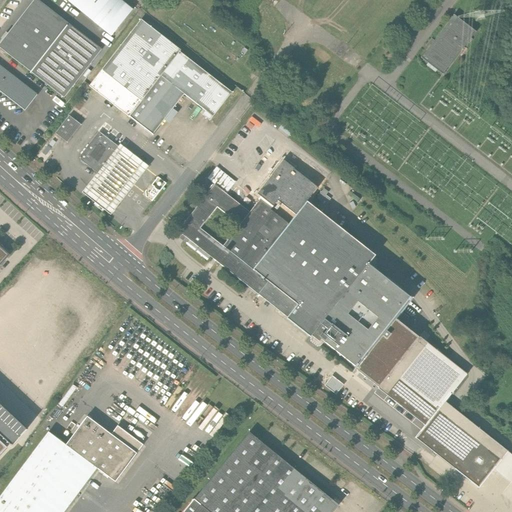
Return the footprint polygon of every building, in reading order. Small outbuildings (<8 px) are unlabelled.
[(67,0),(111,36),(132,10),(118,0),(67,0)] [(33,3),(0,45),(0,46),(64,97),(98,54),(33,3)] [(455,16),(421,59),(428,64),(426,66),(436,74),(437,71),(443,76),(476,33),(455,16)] [(141,20),(90,86),(130,117),(153,135),(184,95),(205,112),(202,115),(210,121),(232,93),(179,53),(181,51),(141,20)] [(0,92),(25,111),(37,95),(0,66),(0,92)] [(69,116),(56,134),(67,143),(81,125),(69,116)] [(81,156),(81,161),(99,175),(120,149),(99,133),(81,156)] [(148,167),(120,144),(89,184),(82,193),(111,215),(117,207),(148,167)] [(241,225),(224,247),(255,271),(308,203),(326,180),(295,156),(251,213),(241,225)] [(166,184),(157,177),(143,195),(151,202),(166,184)] [(178,234),(259,296),(270,282),(255,271),(224,247),(202,229),(219,207),(241,225),(251,213),(216,186),(178,234)] [(300,305),(289,320),(314,339),(370,266),(377,257),(308,203),(255,271),(270,282),(300,305)] [(0,265),(10,255),(0,246),(0,265)] [(370,266),(314,339),(355,370),(395,319),(412,299),(370,266)] [(300,305),(270,282),(259,296),(289,320),(300,305)] [(395,319),(355,370),(425,426),(415,438),(478,489),(493,470),(510,484),(511,481),(511,455),(445,402),(467,375),(395,319)] [(179,369),(186,356),(182,354),(174,366),(179,369)] [(333,375),(326,385),(339,393),(345,383),(333,375)] [(27,430),(0,404),(0,436),(3,439),(3,440),(4,439),(7,442),(7,443),(7,444),(8,443),(12,446),(27,430)] [(48,432),(0,496),(0,511),(64,511),(97,468),(115,481),(143,444),(118,425),(111,434),(87,417),(66,445),(48,432)] [(333,511),(339,506),(249,432),(183,511),(333,511)]
